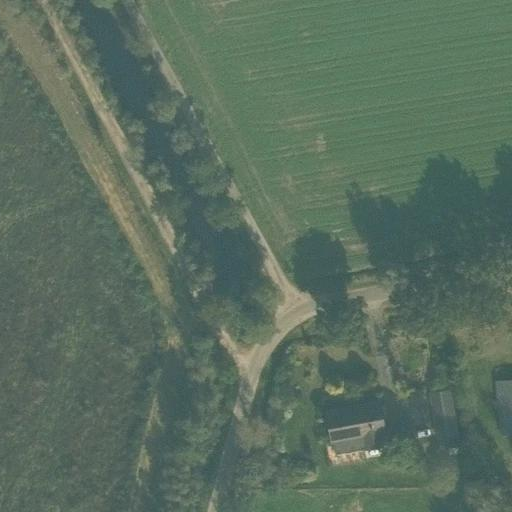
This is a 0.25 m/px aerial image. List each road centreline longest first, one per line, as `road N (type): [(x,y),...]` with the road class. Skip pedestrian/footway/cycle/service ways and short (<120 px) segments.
road 1 (track): [(250,374),(34,0)]
road 2 (unclassified): [(293,313),(127,0)]
road 3 (unclassified): [(293,313),(331,299),(511,269)]
road 4 (unclassified): [(213,511),(259,349),(293,313)]
